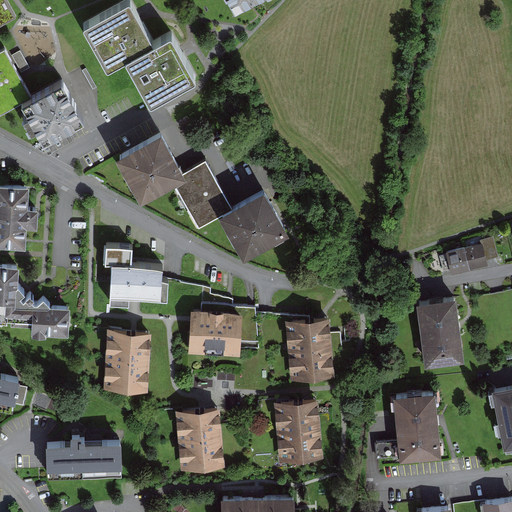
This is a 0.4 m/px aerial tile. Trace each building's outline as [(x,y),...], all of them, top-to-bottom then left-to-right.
[(0,0),(0,28),(19,18),(8,0),(0,0)] [(125,56),(153,40),(130,0),(125,0),(83,24),(107,66),(125,56)] [(125,56),(150,100),(194,75),(169,31),(153,40),(125,56)] [(0,52),(0,113),(24,101),(34,95),(8,48),(0,52)] [(21,50),(13,54),(20,69),(28,66),(21,50)] [(34,95),(24,101),(31,113),(28,115),(36,130),(39,128),(46,140),(88,117),(66,78),(34,95)] [(172,178),(185,170),(161,129),(159,130),(116,154),(140,196),(172,178)] [(185,170),(172,178),(199,225),(220,213),(233,206),(206,158),(185,170)] [(29,186),(0,184),(0,243),(26,245),(27,225),(37,225),(38,205),(28,205),(29,186)] [(233,206),(220,213),(245,255),(289,230),(265,188),(233,206)] [(482,241),(465,245),(470,268),(488,263),(482,241)] [(161,297),(163,265),(132,263),(133,244),(106,243),(105,262),(112,263),(110,294),(161,297)] [(470,268),(465,245),(446,250),(451,272),(470,268)] [(27,289),(22,283),(23,264),(0,262),(0,320),(34,322),(34,331),(49,331),(49,329),(71,330),(73,304),(53,303),(46,295),(41,299),(37,299),(34,296),(37,295),(33,290),(26,296),(22,292),(27,289)] [(465,359),(456,295),(416,300),(425,364),(465,359)] [(193,307),(190,350),(241,353),(244,311),(193,307)] [(330,313),(287,317),(292,373),(335,370),(330,313)] [(153,331),(109,328),(105,386),(149,389),(153,331)] [(0,397),(14,400),(18,375),(0,371),(0,397)] [(511,446),(511,383),(492,387),(504,448),(511,446)] [(441,455),(434,388),(393,393),(400,459),(441,455)] [(319,396),(275,398),(279,457),(323,455),(319,396)] [(219,406),(177,409),(181,466),(223,463),(219,406)] [(48,440),(49,470),(120,468),(119,438),(79,440),(79,432),(72,433),(72,440),(48,440)] [(293,511),(292,492),(224,496),(224,511),(293,511)] [(511,511),(511,495),(483,500),(484,511),(511,511)]
